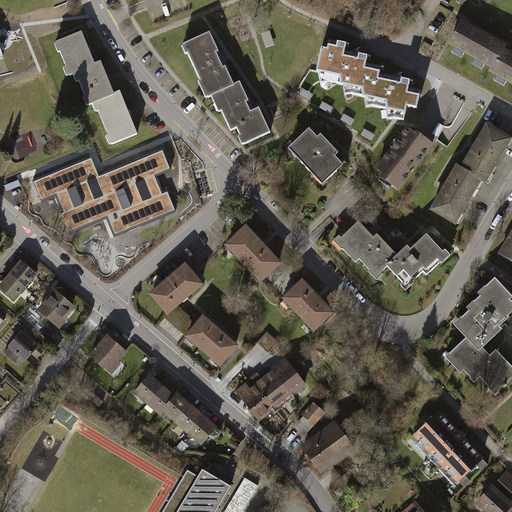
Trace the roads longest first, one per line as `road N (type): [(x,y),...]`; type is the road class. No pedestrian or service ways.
road 1 (residential): [(244,186),(369,313),(396,326),(418,323),(440,305),(511,186)]
road 2 (residential): [(109,305),(294,466),(330,511)]
road 3 (residential): [(95,0),(140,75),(244,186)]
road 4 (residential): [(434,0),(402,51),(511,112)]
road 5 (residential): [(244,186),(109,305)]
road 6 (residential): [(0,427),(109,305)]
road 7 (residential): [(0,210),(109,305)]
road 8 (track): [(282,0),(402,51)]
